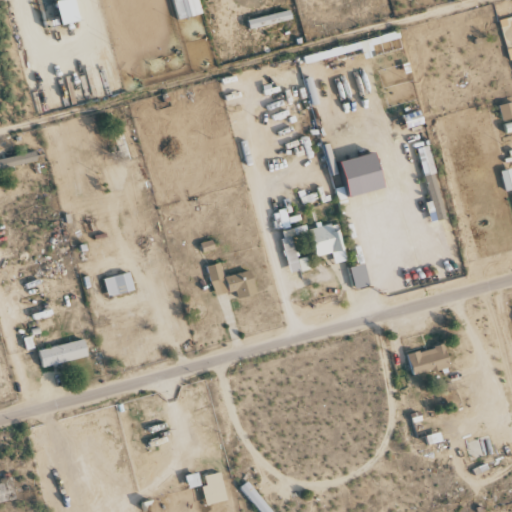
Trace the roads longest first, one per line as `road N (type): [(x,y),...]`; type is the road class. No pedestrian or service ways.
road 1 (residential): [(511,280),(0,420)]
road 2 (track): [(159,377),(183,481),(231,500),(281,481),(317,445),(339,328)]
road 3 (track): [(237,356),(241,169)]
